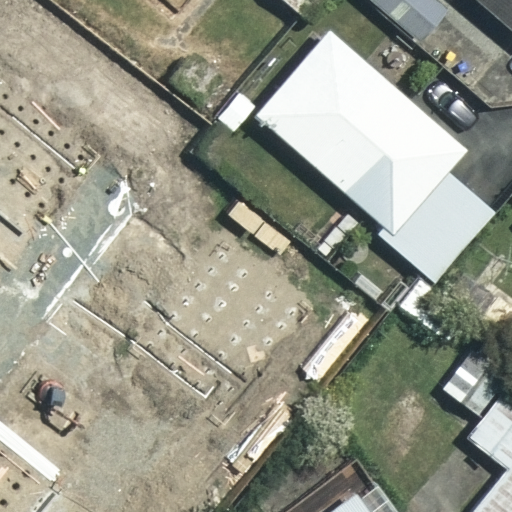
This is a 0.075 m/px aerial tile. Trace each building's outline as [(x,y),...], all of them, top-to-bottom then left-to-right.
[(311,0),(277,0),(298,16),(311,0)] [(508,57),(437,0),(361,0),(477,95),(508,57)] [(511,0),(467,0),(511,39),(511,56),(507,62),(511,65),(511,0)] [(454,148),(319,26),(244,108),(371,225),(365,231),(419,281),(481,213),(434,170),(454,148)] [(166,511),(192,475),(55,379),(0,456),(0,485),(37,511),(166,511)] [(511,511),(511,396),(500,386),(460,434),(500,467),(462,511),(511,511)] [(383,511),(329,439),(251,496),(262,511),(383,511)]
